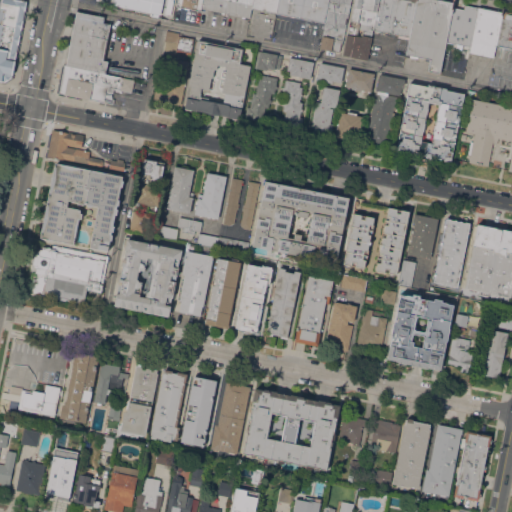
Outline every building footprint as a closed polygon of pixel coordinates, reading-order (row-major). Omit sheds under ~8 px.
[(11,77),(4,81),(0,80),(0,0),(26,0),(25,2),(11,77)] [(110,0),(109,6),(158,16),(160,0),(110,0)] [(174,0),(173,7),(199,11),(200,0),(174,0)] [(200,0),(211,0),(250,7),(249,9),(247,20),(199,11),(200,0)] [(251,0),(274,0),(272,14),(249,9),(250,7),(251,0)] [(274,0),(272,14),(297,19),(300,0),(274,0)] [(300,0),(297,19),(322,23),(325,9),(326,0),(300,0)] [(326,0),(350,0),(348,13),(325,9),(326,0)] [(350,0),(375,0),(373,13),(374,13),(371,28),(346,23),(348,13),(350,0)] [(414,0),(406,37),(370,30),(371,28),(374,13),(373,13),(375,0),(414,0)] [(414,0),(406,37),(403,56),(427,61),(424,72),(436,74),(445,29),(450,3),(432,0),(414,0)] [(466,50),(452,48),(454,38),(448,36),(449,30),(445,29),(450,3),(474,8),(466,50)] [(474,8),(466,50),(466,54),(467,54),(490,59),(493,46),(499,19),(500,12),(474,8)] [(348,13),(346,23),(343,35),(342,42),(330,39),(319,37),(322,23),(325,9),(348,13)] [(63,65),(71,67),(100,73),(104,74),(107,61),(102,60),(111,18),(75,11),(63,65)] [(493,46),(511,49),(511,16),(502,14),(501,20),(499,19),(493,46)] [(369,37),(370,30),(371,28),(346,23),(343,35),(358,38),(358,35),(369,37)] [(166,30),(178,33),(177,43),(164,40),(166,30)] [(343,35),(342,42),(339,56),(365,61),(369,37),(358,35),(358,38),(343,35)] [(319,37),(317,49),(328,51),(330,39),(319,37)] [(241,48),(238,63),(249,66),(238,120),(180,109),(194,38),(241,48)] [(164,40),(161,53),(174,56),(177,43),(164,40)] [(264,68),(264,70),(253,68),(256,51),(274,55),(272,68),(271,69),(264,68)] [(272,68),(278,69),(281,56),(274,55),(272,68)] [(288,57),(286,70),(288,71),(287,75),(309,79),(313,61),(288,57)] [(188,62),(176,59),(171,88),(155,85),(152,100),(180,105),(188,62)] [(316,79),(338,83),(341,68),(319,64),(316,79)] [(71,67),(68,80),(71,81),(72,80),(74,80),(76,81),(88,84),(118,90),(121,78),(104,74),(100,73),(71,67)] [(343,88),(346,69),(371,74),(368,92),(343,88)] [(276,77),(262,74),(261,80),(257,79),(255,93),(251,92),(248,107),(245,107),(243,122),(261,125),(264,107),(267,107),(270,94),(273,95),(276,77)] [(373,92),(399,97),(402,80),(376,75),(373,92)] [(121,78),(133,80),(130,93),(118,90),(121,78)] [(63,79),(68,80),(71,81),(72,80),(74,80),(76,81),(88,84),(86,99),(60,94),(63,79)] [(284,79),(299,82),(298,87),(301,87),(298,102),(301,102),(298,118),(301,118),(298,130),(282,126),(285,111),(282,110),(283,106),(281,105),(282,99),(280,99),(284,79)] [(409,83),(394,153),(450,164),(464,94),(409,83)] [(340,90),(323,87),(319,103),(315,102),(310,127),(314,128),(313,134),(330,137),(333,123),(330,122),(332,108),(336,108),(340,90)] [(511,103),(469,95),(461,135),(470,137),(465,162),(488,167),(493,145),(497,146),(499,138),(511,140),(511,162),(511,168),(511,103)] [(374,96),(394,100),(384,150),(364,146),(374,96)] [(339,112),(362,117),(356,143),(333,139),(339,112)] [(47,157),(52,129),(83,135),(81,147),(67,145),(66,147),(89,151),(88,156),(103,159),(101,167),(47,157)] [(457,159),(467,161),(471,133),(462,132),(457,159)] [(108,168),(110,159),(116,161),(116,159),(123,160),(123,163),(124,163),(123,168),(125,168),(125,170),(123,170),(123,171),(108,168)] [(160,181),(155,180),(154,187),(155,187),(155,190),(160,191),(158,206),(139,203),(139,205),(135,204),(143,159),(163,162),(160,181)] [(54,162),(122,176),(121,180),(123,180),(122,187),(120,187),(117,199),(119,200),(118,206),(116,205),(116,208),(117,209),(116,215),(114,215),(112,225),(114,226),(113,232),(111,231),(111,235),(112,235),(111,241),(110,240),(108,251),(89,247),(98,206),(91,205),(91,207),(87,206),(87,204),(82,203),(82,205),(77,204),(78,202),(68,200),(66,207),(80,210),(80,213),(82,214),(81,219),(79,219),(74,244),(39,237),(54,162)] [(174,166),(193,169),(189,192),(193,193),(189,213),(166,208),(174,166)] [(204,188),(203,188),(203,185),(204,185),(205,184),(204,183),(204,180),(205,180),(207,172),(226,176),(217,218),(214,218),(214,219),(212,218),(212,217),(210,217),(210,218),(207,217),(207,216),(202,215),(202,216),(194,215),(195,214),(194,214),(195,209),(194,209),(195,206),(196,206),(196,204),(195,204),(196,200),(197,201),(198,193),(203,194),(204,188)] [(229,225),(223,223),(232,178),(243,180),(243,183),(242,183),(238,203),(239,203),(237,210),(236,209),(234,223),(229,225)] [(243,210),(242,210),(243,205),(244,205),(248,184),(247,184),(247,181),(259,183),(250,229),(244,228),(240,224),(243,210)] [(322,262),(322,260),(310,257),(309,260),(300,258),(301,256),(286,253),(286,255),(277,253),(277,251),(252,246),(265,181),(348,197),(335,262),(329,261),(328,264),(322,262)] [(383,271),(375,270),(376,262),(380,262),(381,253),(378,252),(379,246),(378,246),(378,243),(380,243),(381,236),(384,237),(385,233),(382,232),(384,224),(387,225),(389,215),(385,215),(387,207),(395,208),(394,212),(399,213),(400,209),(408,211),(395,274),(387,272),(388,268),(384,267),(383,271)] [(133,210),(150,214),(148,224),(142,223),(140,232),(129,230),(133,210)] [(352,213),(372,217),(371,224),(372,224),(370,235),(369,235),(368,239),(367,241),(370,241),(369,244),(367,244),(366,249),(367,249),(365,261),(364,261),(363,267),(354,266),(355,261),(351,261),(350,265),(342,263),(352,213)] [(430,258),(407,253),(408,244),(409,244),(415,217),(413,217),(414,213),(438,218),(430,258)] [(188,233),(182,231),(183,227),(178,227),(180,217),(190,219),(188,233)] [(446,218),(450,219),(450,220),(465,223),(465,222),(470,223),(457,287),(455,286),(454,288),(449,287),(450,285),(445,284),(445,286),(439,284),(439,283),(433,281),(446,218)] [(202,222),(200,231),(194,230),(194,234),(188,233),(190,219),(202,222)] [(477,223),(511,230),(511,287),(510,297),(488,292),(488,295),(480,293),(480,291),(464,288),(477,223)] [(196,243),(198,233),(218,237),(216,247),(196,243)] [(218,237),(219,237),(219,236),(248,241),(246,253),(216,247),(218,237)] [(114,305),(126,239),(181,249),(168,316),(114,305)] [(34,279),(36,279),(37,273),(35,272),(36,267),(34,266),(35,264),(33,264),(34,256),(36,256),(37,254),(38,254),(39,249),(42,249),(42,247),(52,249),(53,245),(108,256),(98,307),(31,293),(34,279)] [(203,306),(202,306),(200,316),(179,311),(181,300),(179,300),(184,274),(182,274),(186,250),(213,256),(203,306)] [(227,328),(204,323),(217,258),(240,262),(227,328)] [(411,287),(398,284),(403,259),(416,262),(411,287)] [(247,264),(261,267),(262,265),(271,267),(271,268),(268,285),(266,284),(265,288),(266,289),(264,299),(262,299),(262,301),(264,301),(262,312),(260,311),(256,334),(238,330),(238,328),(235,327),(247,264)] [(286,339),(280,337),(280,336),(272,334),(272,336),(265,335),(279,267),(285,268),(284,271),(293,273),(294,271),(300,272),(286,339)] [(340,286),(343,274),(367,279),(364,291),(340,286)] [(297,328),(308,276),(332,280),(328,304),(325,303),(319,332),(320,333),(318,346),(294,341),(297,328)] [(393,304),(380,301),(383,288),(396,291),(393,304)] [(386,359),(399,294),(411,296),(412,294),(419,295),(419,292),(437,295),(436,299),(442,300),(441,302),(453,305),(440,370),(386,359)] [(373,297),(372,303),(364,301),(365,295),(373,297)] [(347,350),(339,349),(339,345),(326,343),(334,301),(348,304),(348,303),(350,304),(350,305),(356,306),(353,321),(348,320),(347,324),(352,325),(347,350)] [(511,329),(498,326),(502,306),(511,308),(511,329)] [(372,310),(371,315),(386,318),(380,352),(355,347),(363,308),(372,310)] [(503,353),(504,353),(504,357),(503,357),(498,378),(480,374),(482,366),(480,365),(486,337),(487,338),(489,329),(507,333),(503,353)] [(452,336),(470,339),(468,349),(465,348),(465,350),(472,352),(469,368),(468,368),(468,369),(465,369),(464,372),(460,371),(461,367),(453,366),(454,364),(447,363),(452,336)] [(75,352),(98,357),(85,423),(59,418),(62,404),(65,405),(75,352)] [(93,401),(101,363),(120,366),(118,372),(128,374),(127,378),(123,377),(121,386),(108,383),(107,389),(109,389),(108,394),(106,394),(104,404),(93,401)] [(126,411),(135,365),(148,368),(149,366),(154,367),(154,369),(157,370),(156,373),(157,373),(156,379),(157,380),(155,390),(154,390),(148,420),(150,420),(148,431),(146,430),(145,435),(138,434),(137,440),(117,437),(119,425),(121,425),(123,411),(126,411)] [(150,434),(162,373),(163,373),(164,369),(171,371),(171,372),(172,373),(173,371),(187,374),(185,384),(182,384),(181,391),(183,392),(179,410),(177,409),(176,416),(178,416),(176,427),(179,427),(177,440),(171,439),(170,442),(151,438),(152,436),(151,436),(151,434),(150,434)] [(216,381),(203,446),(180,442),(184,419),(186,420),(189,404),(187,404),(191,384),(192,385),(194,377),(193,377),(193,376),(194,376),(195,375),(215,379),(215,380),(216,381)] [(226,382),(250,387),(249,391),(236,454),(210,448),(215,424),(217,425),(226,382)] [(60,387),(54,416),(18,408),(19,401),(0,397),(1,391),(8,393),(10,385),(21,388),(21,389),(32,391),(32,390),(43,392),(45,384),(60,387)] [(318,469),(317,470),(313,469),(312,467),(311,467),(311,469),(305,468),(305,466),(291,464),(290,462),(289,464),(285,463),(284,461),(283,461),(283,463),(277,462),(278,460),(263,457),(262,459),(257,458),(257,456),(255,456),(254,457),(250,456),(250,454),(248,455),(242,453),(254,388),(276,392),(276,393),(290,395),(290,394),(297,396),(296,397),(298,396),(302,397),(303,398),(318,401),(318,400),(324,401),(324,403),(326,402),(330,403),(330,404),(339,405),(337,418),(335,418),(333,434),(331,434),(329,447),(330,448),(326,470),(318,469)] [(110,403),(121,406),(118,417),(120,418),(119,420),(112,419),(113,416),(108,415),(110,403)] [(344,416),(368,419),(367,425),(362,424),(359,446),(340,443),(344,416)] [(375,418),(398,423),(398,424),(400,425),(395,452),(375,448),(376,441),(371,440),(375,418)] [(403,424),(404,424),(405,419),(430,424),(429,429),(418,488),(392,483),(403,424)] [(437,424),(462,429),(461,434),(448,496),(421,491),(425,469),(428,469),(437,424)] [(37,446),(20,443),(23,428),(40,431),(37,446)] [(455,485),(456,485),(465,442),(464,441),(466,430),(469,431),(469,430),(475,431),(475,433),(481,434),(481,432),(487,434),(487,435),(490,436),(489,438),(491,439),(490,443),(489,443),(484,465),(485,465),(484,470),(483,470),(479,490),(479,493),(480,494),(479,497),(478,497),(477,501),(453,496),(455,485)] [(9,485),(0,483),(0,432),(8,434),(5,447),(0,446),(0,463),(4,465),(5,460),(4,460),(5,457),(6,457),(7,450),(16,452),(9,485)] [(103,436),(115,438),(112,453),(100,450),(103,436)] [(67,452),(68,453),(70,446),(78,448),(77,454),(79,455),(76,467),(64,465),(67,452)] [(158,450),(171,452),(168,465),(155,462),(158,450)] [(22,460),(24,460),(24,458),(27,459),(27,460),(32,461),(32,460),(35,460),(35,462),(45,464),(39,494),(32,493),(31,494),(23,492),(23,491),(16,490),(22,460)] [(44,497),(46,484),(48,485),(51,471),(49,471),(50,462),(61,464),(60,472),(66,474),(64,483),(66,484),(63,500),(44,497)] [(138,469),(131,506),(123,505),(122,511),(103,509),(106,495),(107,495),(114,464),(138,469)] [(350,473),(350,465),(359,466),(359,473),(350,473)] [(193,467),(204,469),(200,487),(189,484),(193,467)] [(391,471),(388,490),(374,488),(377,469),(391,471)] [(78,474),(90,476),(90,478),(99,480),(98,485),(100,485),(99,490),(97,490),(95,500),(99,501),(98,507),(81,504),(82,502),(73,501),(78,474)] [(158,511),(134,511),(137,493),(140,493),(143,476),(160,479),(158,490),(162,491),(158,511)] [(232,483),(229,497),(217,494),(219,480),(232,483)] [(253,511),(256,491),(231,487),(227,511),(253,511)] [(250,487),(262,490),(260,501),(248,499),(250,487)] [(294,490),(291,503),(278,500),(281,487),(294,490)] [(165,511),(168,497),(177,498),(178,490),(188,492),(187,496),(192,497),(192,498),(197,499),(194,511),(165,511)] [(323,496),(321,509),(310,507),(312,494),(323,496)] [(217,511),(218,507),(207,506),(207,499),(198,498),(196,511),(217,511)] [(339,511),(341,501),(354,503),(351,511),(339,511)] [(292,511),(294,502),(303,503),(302,511),(292,511)]
